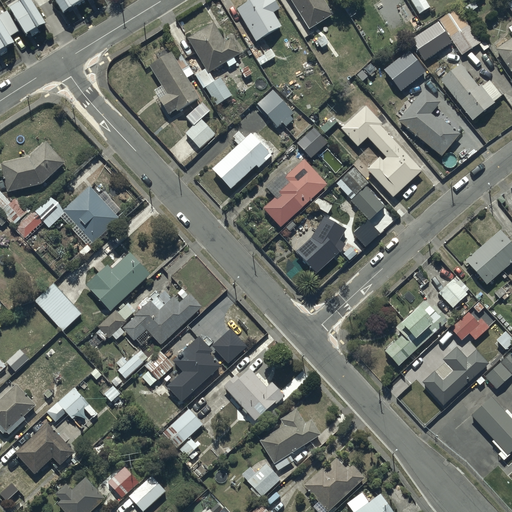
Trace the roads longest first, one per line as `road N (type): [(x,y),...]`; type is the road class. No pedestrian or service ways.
road 1 (residential): [(57,63),(306,335)]
road 2 (residential): [(306,335),(511,158)]
road 3 (residential): [(306,335),(466,511)]
road 4 (residential): [(57,63),(162,0)]
